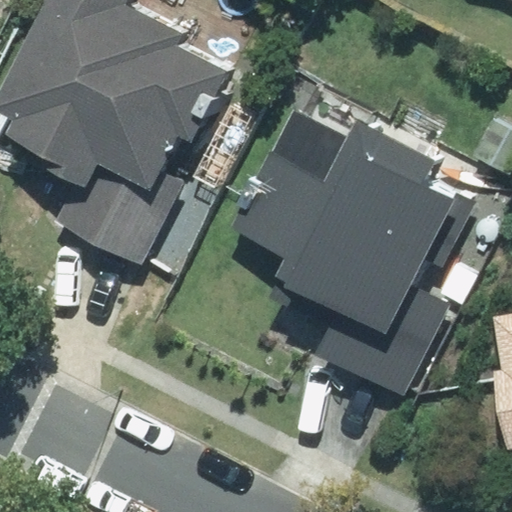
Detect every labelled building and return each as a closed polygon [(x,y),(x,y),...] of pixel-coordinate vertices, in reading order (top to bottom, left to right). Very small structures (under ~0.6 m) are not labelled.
[(67,0),(11,112),(34,123),(26,141),(66,161),(61,169),(85,182),(65,221),(152,266),(195,182),(181,174),(199,139),(213,147),(249,77),(197,49),(203,37),(146,8),(149,0),(67,0)] [(413,393),(460,302),(429,287),(474,200),(442,184),(453,162),(373,120),(364,139),(304,109),(242,229),(302,259),(284,295),(344,325),(332,350),(413,393)] [(511,176),(511,130),(498,124),(481,162),(511,176)] [(467,304),(482,272),(461,261),(445,293),(467,304)] [(511,308),(499,310),(508,365),(499,367),(511,441),(511,308)]
